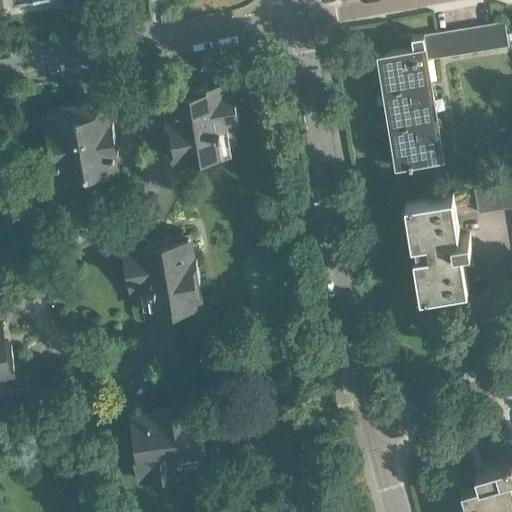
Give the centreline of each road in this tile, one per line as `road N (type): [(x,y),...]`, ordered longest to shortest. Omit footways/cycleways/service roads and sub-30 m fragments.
road 1 (residential): [(350,337),(251,358),(115,358),(41,344),(33,318),(44,295),(156,216),(173,180),(173,145),(124,140)]
road 2 (tertiary): [(350,337),(299,21)]
road 3 (residential): [(299,21),(0,67)]
road 4 (residential): [(373,441),(511,367)]
